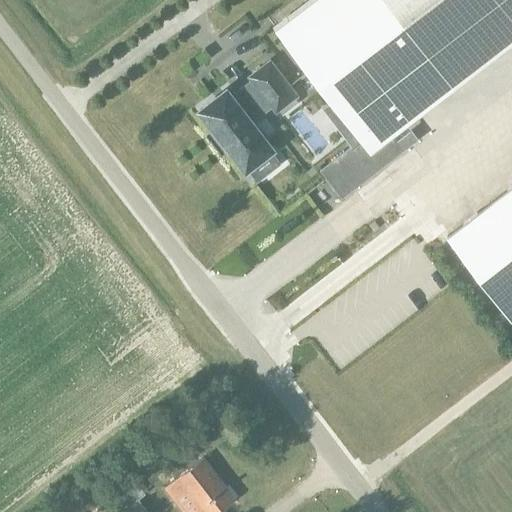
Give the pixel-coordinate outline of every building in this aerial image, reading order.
[(438,76),(379,0),(312,0),(275,29),(331,103),(323,109),(350,146),(358,140),(367,141),(382,130),(388,137),(450,91),(438,76)] [(511,0),(379,0),(438,76),(511,18),(511,0)] [(200,111),(200,110),(199,111),(200,113),(200,112),(214,130),(219,127),(235,147),(230,151),(244,169),(245,171),(246,170),(246,169),(270,151),(272,150),(271,148),(270,149),(250,123),(272,106),(275,110),(276,111),(277,110),(294,96),(294,97),(296,96),(294,94),(294,95),(270,63),(269,62),(268,63),(251,76),(249,77),(250,78),(251,78),(252,80),(230,97),(226,92),(227,92),(226,90),(224,91),(224,92),(200,111)] [(511,137),(511,76),(502,62),(450,98),(466,121),(489,105),(511,137)] [(442,112),(428,120),(440,139),(454,130),(442,112)] [(350,146),(321,170),(338,192),(343,188),(346,192),(398,151),(388,137),(382,130),(367,141),(358,140),(350,146)] [(476,180),(511,139),(511,137),(504,130),(467,172),(476,180)] [(289,230),(332,195),(323,184),(280,218),(289,230)] [(511,185),(447,237),(511,320),(511,318),(511,185)] [(199,511),(218,511),(235,499),(203,457),(174,479),(199,511)]
